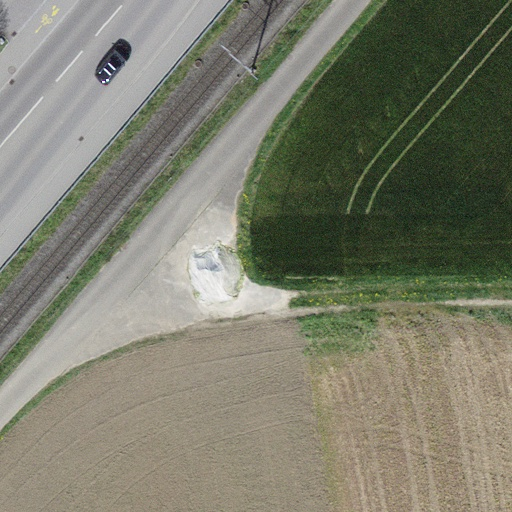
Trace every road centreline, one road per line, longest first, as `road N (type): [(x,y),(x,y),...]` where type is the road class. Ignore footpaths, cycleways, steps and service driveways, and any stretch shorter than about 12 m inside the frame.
road 1 (track): [(0,409),(354,0)]
road 2 (track): [(511,297),(244,297),(175,286),(129,261)]
road 3 (primary): [(133,0),(0,160)]
